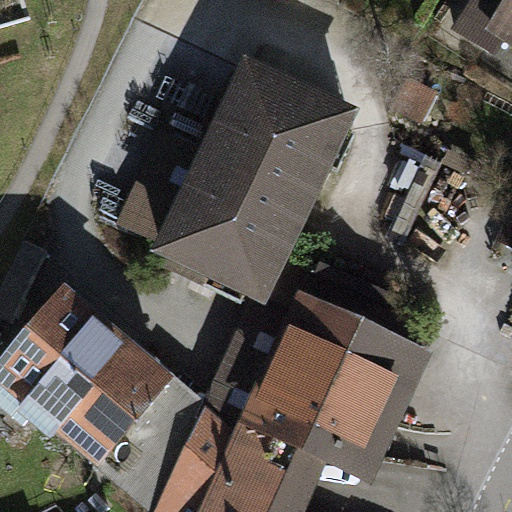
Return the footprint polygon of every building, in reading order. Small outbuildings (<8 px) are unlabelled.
[(511,0),(470,0),(452,29),(495,56),(504,41),(511,46),(511,0)] [(361,106),(247,55),(206,148),(156,125),(113,222),(160,243),(156,252),(246,292),(273,304),(294,257),(361,106)] [(511,213),(499,239),(511,245),(511,213)] [(25,241),(0,294),(0,316),(15,324),(49,252),(25,241)] [(391,300),(294,257),(273,304),(246,292),(218,353),(199,396),(195,405),(324,462),(370,482),(392,433),(431,346),(418,340),(425,326),(387,309),(391,300)] [(147,511),(195,405),(199,396),(68,280),(0,359),(0,379),(141,511),(147,511)] [(302,511),(324,462),(195,405),(147,511),(302,511)]
